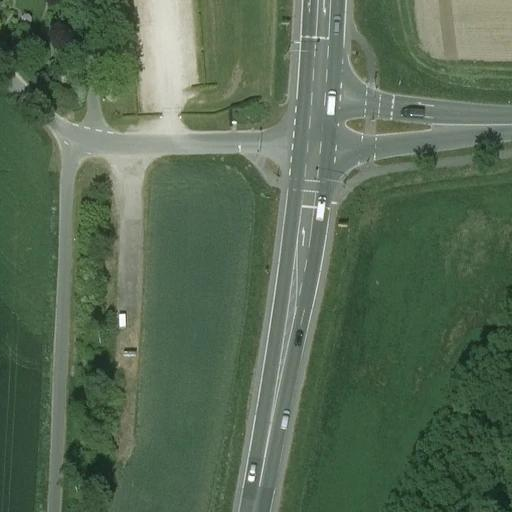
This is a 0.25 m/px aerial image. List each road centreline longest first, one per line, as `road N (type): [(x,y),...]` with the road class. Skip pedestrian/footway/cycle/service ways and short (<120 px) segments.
road 1 (primary): [(315,135),(294,317),(257,511)]
road 2 (unclassified): [(50,511),(68,163),(79,140)]
road 3 (unclassified): [(79,140),(274,145),(315,135)]
road 4 (secondary): [(315,135),(344,127),(511,126)]
road 5 (primary): [(323,0),(315,135)]
